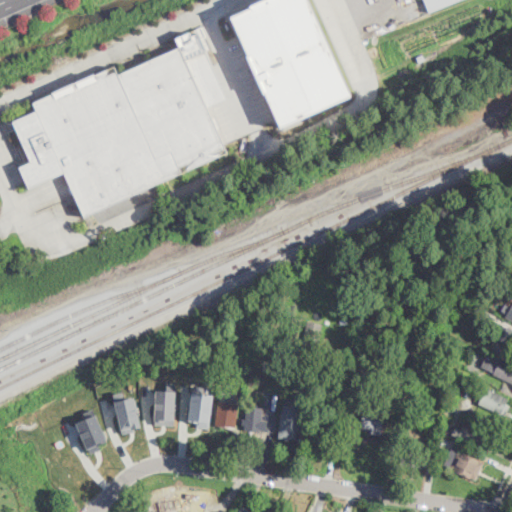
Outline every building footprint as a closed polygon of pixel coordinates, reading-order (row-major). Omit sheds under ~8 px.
[(306,0),(351,96),(281,126),(231,18),(271,0),(306,0)] [(459,0),(430,12),(425,0),(459,0)] [(227,98),(208,107),(228,152),(86,216),(66,172),(30,188),(21,167),(33,162),(15,122),(38,111),(35,103),(116,67),(119,75),(180,47),(176,38),(202,27),(206,37),(201,39),(227,98)] [(425,59),(420,61),(417,56),(423,53),(425,59)] [(314,281),(303,284),(302,280),(313,276),(314,281)] [(323,324),(318,349),(303,346),(308,321),(323,324)] [(511,347),(501,342),(508,327),(511,328),(511,347)] [(511,383),(493,374),(494,372),(488,369),(494,356),(511,364),(511,383)] [(365,361),(365,372),(356,371),(356,361),(365,361)] [(475,368),(471,375),(462,371),(466,363),(475,368)] [(176,383),(176,391),(177,391),(176,419),(175,419),(175,425),(156,424),(156,420),(157,390),(168,390),(168,383),(176,383)] [(202,386),(201,392),(215,394),(210,428),(198,426),(199,422),(192,421),(192,420),(190,419),(194,391),(195,391),(195,385),(202,386)] [(505,414),(502,413),(501,414),(479,404),(487,388),(509,398),(506,402),(510,404),(505,414)] [(124,391),(126,399),(136,396),(136,399),(137,398),(143,426),(135,428),(136,430),(125,433),(124,429),(122,429),(115,393),(124,391)] [(236,426),(218,424),(223,391),(241,394),(236,426)] [(387,402),(386,409),(373,407),(374,400),(387,402)] [(267,431),(261,430),(261,432),(245,430),(248,405),(263,407),(262,420),(268,421),(267,431)] [(95,408),(97,415),(98,414),(104,428),(109,441),(100,444),(102,449),(92,453),(90,448),(88,448),(77,422),(88,418),(85,412),(95,408)] [(381,410),(381,413),(387,414),(386,419),(384,419),(382,435),(371,434),(372,429),(361,427),(364,410),(377,412),(378,409),(381,410)] [(299,413),(297,439),(280,438),(283,411),(299,413)] [(333,417),(332,424),(335,424),(332,443),(310,439),(314,421),(318,422),(320,414),(333,417)] [(465,423),(469,425),(469,424),(491,434),(489,438),(494,440),(488,452),(461,439),(464,432),(461,431),(465,423)] [(429,469),(404,466),(406,448),(431,451),(429,469)] [(452,449),(461,453),(462,452),(468,454),(469,452),(472,454),(471,456),(480,460),(479,461),(484,463),(476,480),(471,478),(470,479),(454,471),(455,470),(445,465),(452,449)] [(198,500),(185,502),(183,491),(196,489),(198,500)] [(160,511),(159,503),(177,500),(179,511),(160,511)]
